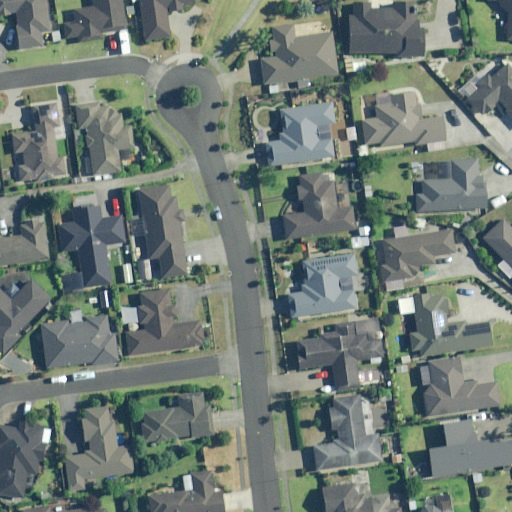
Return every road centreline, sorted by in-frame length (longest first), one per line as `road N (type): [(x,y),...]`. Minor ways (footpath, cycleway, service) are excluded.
road 1 (residential): [(189,95),(205,164),(237,237),(252,361)]
road 2 (residential): [(5,393),(252,361)]
road 3 (residential): [(0,83),(130,64),(189,95)]
road 4 (residential): [(252,361),(267,511)]
